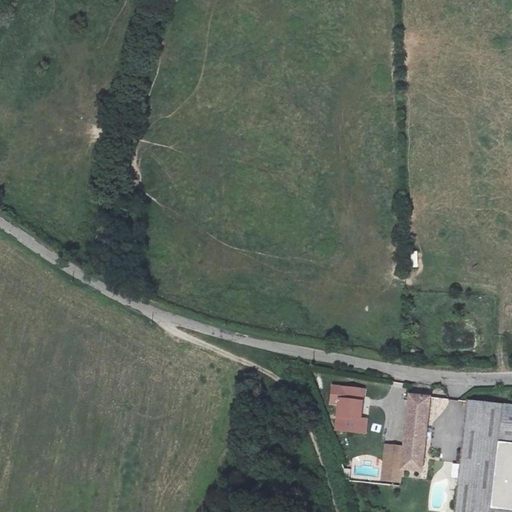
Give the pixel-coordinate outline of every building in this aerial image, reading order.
[(416,251),(408,253),(411,269),(419,267),(416,251)] [(366,435),(369,394),(337,391),(335,407),(345,408),(343,434),(366,435)] [(409,447),(406,470),(426,472),(421,511),(484,511),(497,408),(414,399),(409,447)] [(511,511),(511,409),(497,408),(484,511),(511,511)] [(406,470),(409,447),(391,444),(388,468),(406,470)]
